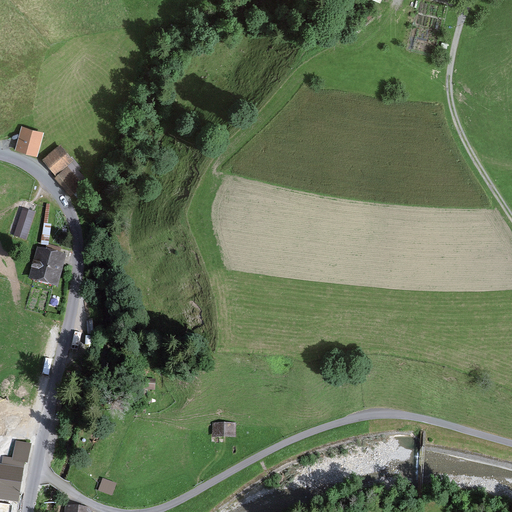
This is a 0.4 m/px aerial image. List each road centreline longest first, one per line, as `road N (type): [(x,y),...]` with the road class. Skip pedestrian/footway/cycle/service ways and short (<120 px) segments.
road 1 (unclassified): [(29,511),(83,266),(69,200),(33,166),(0,153)]
road 2 (track): [(511,441),(408,415),(363,416),(300,436),(150,511)]
road 3 (track): [(511,218),(467,146),(449,97),(467,0)]
